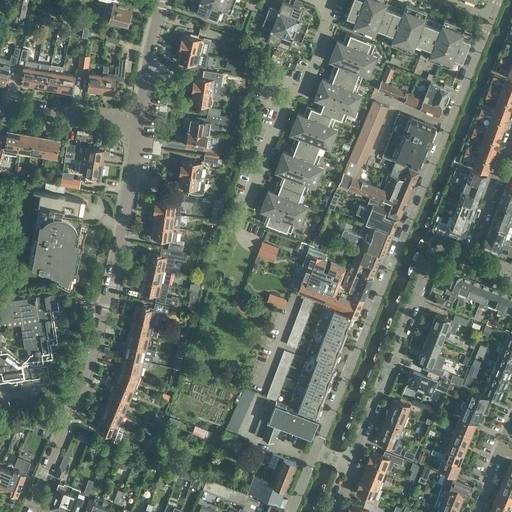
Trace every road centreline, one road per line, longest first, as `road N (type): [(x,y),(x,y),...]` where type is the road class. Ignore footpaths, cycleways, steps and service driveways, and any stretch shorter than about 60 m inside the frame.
road 1 (residential): [(488,19),(314,449)]
road 2 (residential): [(137,122),(112,277),(69,419),(30,511)]
road 3 (residential): [(349,464),(435,246),(463,255)]
road 4 (residential): [(0,101),(137,122)]
road 5 (residential): [(463,255),(511,134)]
road 6 (residential): [(137,122),(159,0)]
